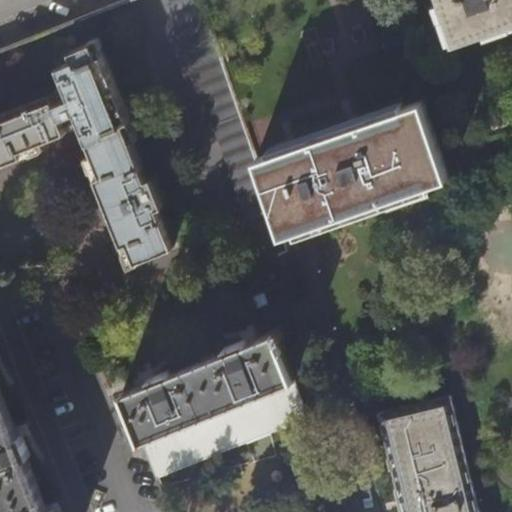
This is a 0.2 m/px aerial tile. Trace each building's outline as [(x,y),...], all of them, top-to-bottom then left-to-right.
[(257,159),(201,0),(170,0),(261,260),(281,253),(281,254),(290,251),(284,234),(257,159)] [(511,0),(443,0),(458,41),(511,21),(511,0)] [(0,165),(23,156),(21,150),(66,132),(64,125),(79,119),(102,175),(97,177),(123,243),(129,241),(136,260),(174,245),(159,207),(164,204),(153,177),(147,179),(125,122),(130,120),(103,54),(98,56),(92,42),(70,51),(74,60),(59,66),(71,97),(55,103),(51,95),(0,114),(0,165)] [(257,159),(284,234),(450,174),(423,99),(257,159)] [(305,347),(288,280),(243,296),(250,336),(122,388),(123,390),(275,329),(285,355),(305,347)] [(123,390),(157,474),(245,439),(242,432),(304,407),(305,407),(285,355),(275,329),(123,390)] [(364,385),(368,402),(400,394),(396,376),(364,385)] [(0,511),(50,511),(0,386),(0,511)] [(379,411),(403,511),(481,511),(453,393),(379,411)] [(245,439),(307,414),(304,407),(242,432),(245,439)]
